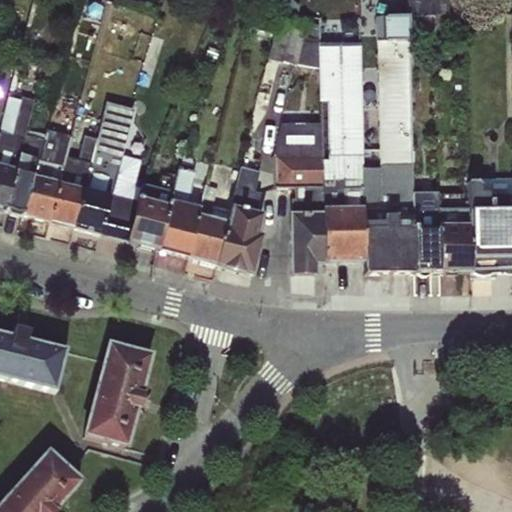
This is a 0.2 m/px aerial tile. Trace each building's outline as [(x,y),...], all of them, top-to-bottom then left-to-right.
[(413,0),(414,10),(434,9),(433,0),(413,0)] [(375,19),(377,143),(383,276),(412,275),(411,194),(412,165),(406,18),(375,19)] [(322,266),(362,265),(361,144),(357,20),(319,21),(319,108),(322,266)] [(0,214),(3,215),(3,214),(26,131),(33,105),(21,102),(12,135),(0,135),(0,214)] [(314,266),(322,266),(319,108),(282,110),(273,156),(274,189),(294,189),(294,217),(288,216),(289,278),(314,278),(314,266)] [(98,240),(98,238),(122,154),(122,152),(108,147),(111,133),(120,136),(124,124),(114,121),(111,126),(99,123),(93,139),(71,233),(98,240)] [(3,214),(22,218),(43,140),(44,135),(26,131),(3,214)] [(47,226),(71,233),(93,139),(83,137),(76,160),(64,157),(62,161),(47,224),(47,226)] [(22,218),(47,224),(62,161),(51,157),(54,142),(43,140),(22,218)] [(377,143),(361,144),(362,265),(362,276),(383,276),(377,143)] [(98,238),(126,245),(140,186),(135,183),(140,161),(122,154),(98,238)] [(156,256),(186,263),(200,204),(187,201),(194,174),(177,168),(168,193),(156,256)] [(239,169),(228,210),(214,269),(217,271),(215,276),(246,284),(248,278),(252,279),(263,238),(258,235),(263,217),(256,213),(259,195),(254,193),(258,175),(239,169)] [(511,256),(511,178),(465,179),(467,195),(469,274),(509,273),(508,260),(511,256)] [(126,248),(156,256),(168,193),(140,186),(126,245),(126,248)] [(437,194),(411,194),(412,275),(437,275),(437,194)] [(437,275),(469,274),(467,195),(437,194),(437,275)] [(186,263),(214,269),(228,210),(200,204),(186,263)] [(0,334),(0,382),(54,396),(66,351),(26,340),(26,338),(10,334),(9,336),(0,334)] [(150,355),(105,343),(80,440),(125,451),(136,412),(138,412),(143,395),(140,395),(150,355)] [(54,511),(81,483),(47,451),(0,501),(0,511),(54,511)]
